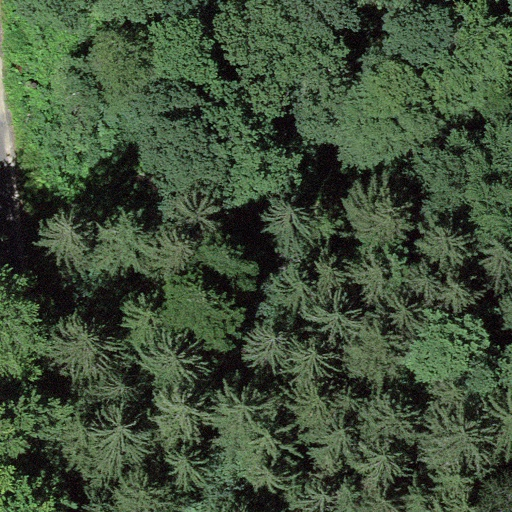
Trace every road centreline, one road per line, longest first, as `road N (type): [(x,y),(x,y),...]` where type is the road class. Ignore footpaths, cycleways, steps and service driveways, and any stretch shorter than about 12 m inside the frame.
road 1 (track): [(17,356),(0,162)]
road 2 (track): [(35,511),(17,356)]
